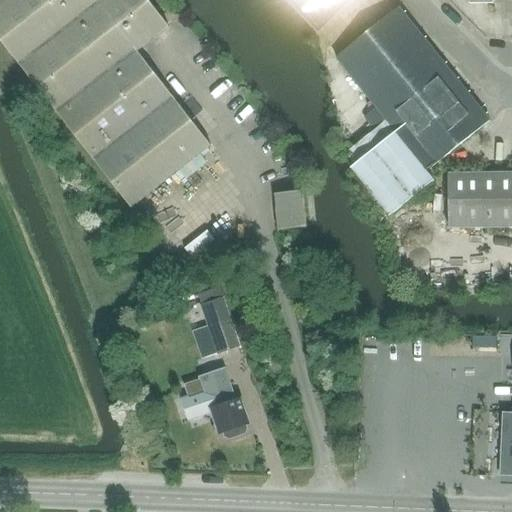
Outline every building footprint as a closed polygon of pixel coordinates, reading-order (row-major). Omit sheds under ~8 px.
[(144,0),(0,0),(0,43),(130,209),(209,147),(135,54),(167,29),(144,0)] [(289,0),(320,32),(352,0),(289,0)] [(395,10),(336,59),(346,71),(376,108),(364,117),(375,130),(350,150),(346,153),(355,165),(351,168),(390,217),(435,181),(427,171),(489,120),(395,10)] [(448,228),(511,226),(511,174),(448,175),(448,228)] [(277,231),(305,228),(301,193),(273,196),(277,231)] [(222,302),(215,294),(204,304),(211,312),(222,302)] [(240,347),(231,318),(207,326),(216,355),(240,347)] [(247,429),(246,426),(249,425),(240,400),(234,403),(223,371),(199,379),(205,395),(199,397),(205,414),(211,412),(219,435),(224,433),(225,436),(230,439),(245,434),(247,429)]
